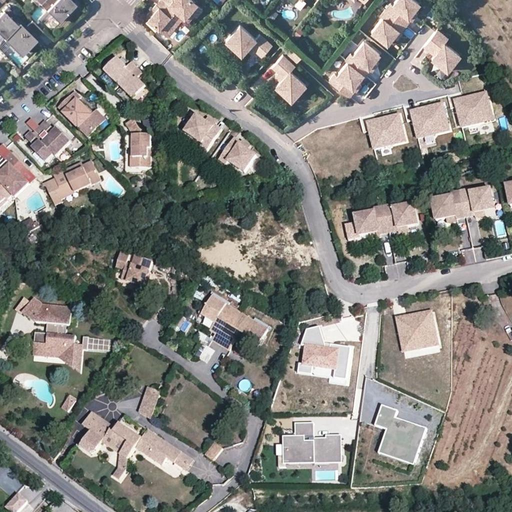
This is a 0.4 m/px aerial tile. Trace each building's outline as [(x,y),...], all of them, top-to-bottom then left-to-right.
[(43,0),(40,3),(40,4),(51,14),(52,14),(59,21),(74,5),(68,0),(43,0)] [(166,36),(183,16),(163,0),(159,0),(144,17),(166,36)] [(163,0),(183,16),(188,21),(194,14),(190,11),(197,4),(192,0),(163,0)] [(383,9),(403,25),(408,18),(406,17),(411,10),(417,3),(413,0),(393,0),(390,4),(388,2),(383,9)] [(202,9),(197,4),(190,11),(194,14),(196,16),(202,9)] [(0,14),(0,32),(5,37),(20,21),(21,21),(7,6),(2,11),(3,11),(0,14)] [(35,20),(45,10),(41,7),(32,16),(35,20)] [(381,18),(370,32),(386,44),(392,36),(397,30),(398,31),(403,25),(383,9),(378,15),(381,18)] [(411,10),(406,17),(408,18),(412,21),(417,14),(411,10)] [(43,31),(32,21),(26,27),(20,21),(5,37),(4,38),(16,49),(19,52),(26,46),(25,45),(31,38),(27,34),(30,31),(34,35),(37,38),(43,31)] [(265,59),(276,48),(264,37),(259,42),(244,27),(229,43),(245,58),(251,52),(254,48),(259,53),(265,59)] [(398,31),(397,30),(392,36),(397,40),(402,34),(398,31)] [(438,31),(425,47),(436,56),(433,59),(449,71),(461,55),(445,43),(449,39),(438,31)] [(363,74),(364,75),(368,69),(369,69),(367,68),(372,61),(378,54),(362,41),(352,55),(349,53),(344,60),(347,62),(363,74)] [(254,48),(251,52),(256,57),(259,53),(254,48)] [(305,61),(296,52),(292,57),(301,66),(305,61)] [(299,69),(286,58),(276,70),(282,76),(288,81),(284,84),(279,90),(295,104),(310,88),(294,74),(299,69)] [(120,59),(118,61),(127,69),(129,67),(120,59)] [(116,63),(113,61),(105,69),(108,72),(116,63)] [(133,62),(129,67),(127,69),(118,61),(116,63),(108,72),(138,100),(145,91),(148,89),(139,80),(141,77),(145,73),(133,62)] [(372,61),(367,68),(369,69),(368,69),(372,72),(377,65),(372,61)] [(334,73),(329,80),(349,96),(353,90),(354,89),(352,88),(357,81),(363,74),(347,62),(336,75),(334,73)] [(88,78),(97,89),(102,86),(92,74),(88,78)] [(279,79),(284,84),(288,81),(282,76),(279,79)] [(141,77),(139,80),(148,89),(150,86),(141,77)] [(357,81),(352,88),(354,89),(353,90),(357,92),(362,86),(357,81)] [(95,113),(93,114),(86,107),(87,106),(80,100),(82,97),(76,91),(61,107),(91,136),(102,126),(99,123),(105,116),(98,109),(95,113)] [(138,100),(141,103),(149,94),(145,91),(138,100)] [(488,96),(472,100),(472,101),(478,126),(494,122),(488,96)] [(456,105),(462,131),(478,127),(478,126),(472,101),(456,105)] [(87,106),(86,107),(93,114),(95,113),(88,106),(87,106)] [(443,106),(428,109),(428,110),(434,135),(449,132),(443,106)] [(428,110),(412,114),(418,140),(434,136),(434,135),(428,110)] [(109,119),(105,116),(99,123),(102,126),(109,119)] [(209,153),(222,136),(215,131),(217,129),(209,123),(200,116),(188,133),(204,145),(202,148),(209,153)] [(398,116),(382,120),(383,121),(388,146),(404,142),(398,116)] [(31,124),(39,132),(43,128),(35,119),(31,124)] [(138,136),(136,150),(135,153),(134,169),(152,170),(160,147),(154,136),(147,136),(137,120),(130,124),(134,129),(138,136)] [(160,129),(159,120),(145,123),(147,133),(154,133),(160,129)] [(215,131),(222,136),(225,132),(219,128),(220,126),(212,120),(209,123),(217,129),(215,131)] [(383,121),(367,125),(373,151),(388,147),(388,146),(383,121)] [(60,157),(75,142),(62,128),(59,131),(50,122),(43,128),(39,132),(46,139),(43,142),(36,135),(35,133),(30,138),(37,146),(34,149),(48,163),(57,155),(60,157)] [(36,135),(43,142),(46,139),(39,132),(36,135)] [(243,145),(237,141),(234,145),(240,149),(242,147),(250,153),(252,149),(244,143),(243,145)] [(240,149),(234,145),(221,162),(228,167),(230,164),(246,176),(259,160),(250,153),(242,147),(240,149)] [(9,160),(13,164),(8,169),(3,166),(0,169),(0,178),(12,190),(18,184),(25,191),(33,183),(26,177),(32,170),(14,152),(7,159),(9,160)] [(13,164),(9,160),(3,166),(8,169),(13,164)] [(83,161),(66,169),(76,190),(100,178),(91,160),(84,163),(83,161)] [(57,176),(65,196),(76,190),(66,169),(56,174),(57,176)] [(49,186),(57,202),(63,199),(62,197),(65,196),(57,176),(44,182),(49,186)] [(13,202),(11,200),(17,195),(16,193),(12,190),(0,178),(0,212),(1,214),(13,202)] [(20,197),(25,191),(18,184),(12,190),(16,193),(17,195),(20,197)] [(471,194),(461,195),(466,221),(475,219),(475,217),(485,215),(495,213),(491,193),(471,197),(471,194)] [(466,221),(461,195),(452,197),(452,200),(432,203),(436,224),(446,222),(456,220),(457,223),(466,221)] [(394,210),(384,212),(389,237),(398,236),(399,236),(398,233),(408,232),(418,229),(414,210),(395,213),(394,210)] [(389,237),(384,212),(375,213),(375,216),(356,220),(359,240),(370,239),(379,237),(380,239),(389,237)] [(9,237),(12,232),(3,227),(1,232),(9,237)] [(153,263),(122,253),(117,268),(125,271),(122,281),(136,285),(132,297),(146,302),(151,288),(148,283),(146,282),(147,279),(149,278),(150,277),(151,276),(151,274),(150,273),(150,272),(153,263)] [(69,308),(41,307),(38,305),(41,299),(28,292),(22,302),(28,305),(21,316),(36,325),(45,326),(45,335),(33,335),(32,346),(44,347),(45,353),(62,355),(62,362),(62,364),(79,375),(83,351),(87,351),(87,338),(82,338),(82,345),(78,345),(78,342),(75,341),(75,336),(66,336),(66,327),(68,326),(69,308)] [(268,330),(212,297),(201,317),(215,325),(217,322),(222,325),(216,335),(213,342),(230,352),(236,343),(243,347),(245,342),(257,349),(268,330)] [(441,346),(433,312),(395,320),(403,355),(441,346)] [(217,322),(215,325),(211,332),(216,335),(222,325),(217,322)] [(321,328),(309,332),(303,347),(308,347),(305,366),(301,365),(300,374),(331,378),(330,385),(348,388),(352,349),(333,346),(332,350),(326,349),(326,346),(321,328)] [(210,339),(201,334),(196,343),(205,347),(210,339)] [(245,342),(243,347),(247,349),(255,354),(257,349),(245,342)] [(45,353),(44,347),(32,346),(31,357),(55,359),(62,362),(62,355),(45,353)] [(217,354),(209,349),(202,361),(210,366),(217,354)] [(162,395),(149,388),(145,398),(159,404),(162,395)] [(74,402),(68,398),(60,409),(66,414),(74,402)] [(159,404),(145,398),(139,415),(152,422),(159,404)] [(415,464),(427,431),(416,427),(415,430),(394,423),(398,413),(382,407),(375,428),(387,432),(390,433),(386,447),(398,452),(396,458),(415,464)] [(141,440),(122,427),(118,432),(115,430),(91,414),(82,428),(90,433),(80,450),(90,457),(93,458),(94,455),(101,445),(119,456),(127,462),(134,450),(161,467),(165,459),(174,465),(181,454),(173,448),(170,452),(160,445),(162,441),(147,431),(141,440)] [(415,430),(416,427),(396,420),(394,423),(415,430)] [(290,463),(342,463),(341,438),(328,438),(328,443),(305,444),(305,438),(315,438),(315,424),(296,424),(296,439),(285,439),(286,449),(290,449),(290,463)] [(414,468),(415,464),(396,458),(398,452),(386,447),(390,433),(387,432),(379,456),(414,468)] [(162,441),(160,445),(170,452),(173,448),(162,441)] [(215,445),(207,457),(213,462),(222,449),(215,445)] [(290,449),(286,449),(286,457),(280,457),(280,469),(286,469),(286,463),(290,463),(290,449)] [(193,461),(181,454),(174,465),(186,472),(193,461)] [(127,462),(119,456),(117,471),(120,471),(126,472),(127,462)] [(126,472),(120,471),(115,480),(119,482),(126,472)] [(6,508),(10,511),(19,511),(28,503),(19,494),(6,508)]
